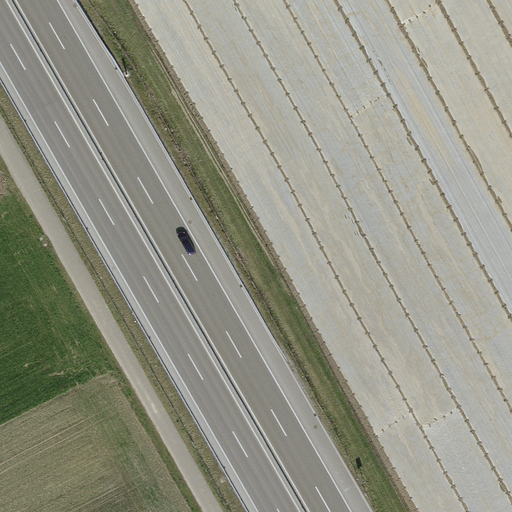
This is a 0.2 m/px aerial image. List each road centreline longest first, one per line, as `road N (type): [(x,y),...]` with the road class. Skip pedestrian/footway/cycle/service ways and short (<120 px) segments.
road 1 (motorway): [(331,511),(38,0)]
road 2 (motorway): [(0,25),(278,511)]
